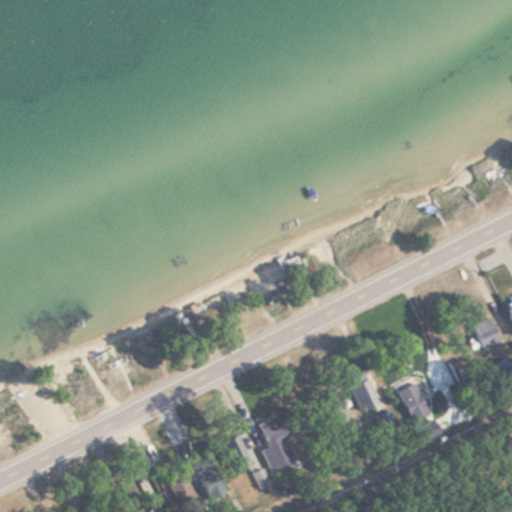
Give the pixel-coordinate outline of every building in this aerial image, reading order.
[(291,272),(298,269),(294,261),(287,265),(291,272)] [(498,341),(491,320),(463,330),(470,351),(498,341)] [(349,389),(361,414),(378,406),(366,381),(349,389)] [(429,418),(412,384),(396,393),(412,426),(429,418)] [(266,449),(259,452),(266,468),(278,462),(272,450),(289,443),(278,417),(256,426),(266,449)]
